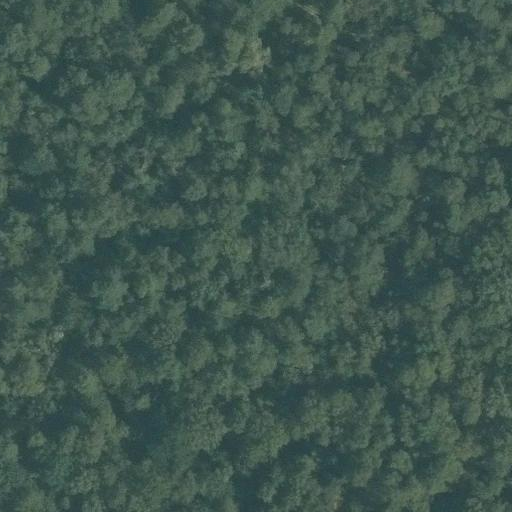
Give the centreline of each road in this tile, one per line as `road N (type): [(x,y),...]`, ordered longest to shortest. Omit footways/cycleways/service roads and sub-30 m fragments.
road 1 (track): [(0,205),(334,30)]
road 2 (track): [(511,182),(329,511)]
road 3 (track): [(288,0),(460,116),(511,171)]
